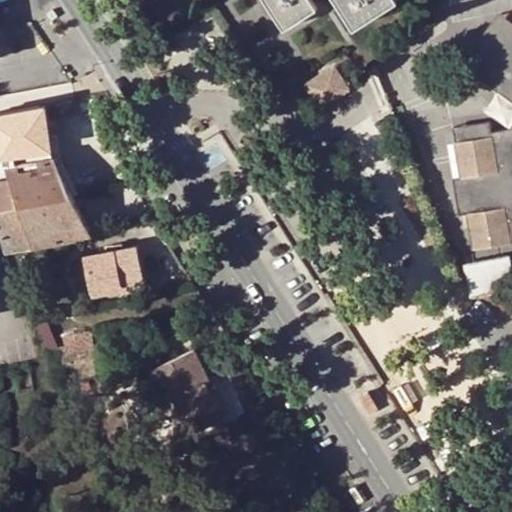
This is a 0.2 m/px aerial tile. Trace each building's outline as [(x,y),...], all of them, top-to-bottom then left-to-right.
[(266,0),(282,23),(296,14),(300,21),(317,9),(310,0),(266,0)] [(336,0),(346,14),(353,10),(362,24),(398,1),(397,0),(336,0)] [(355,29),(362,24),(353,10),(346,14),(355,29)] [(300,21),(296,14),(282,23),(286,30),(300,21)] [(511,77),(510,76),(504,48),(511,37),(511,23),(501,15),(463,66),(511,101),(511,77)] [(511,37),(504,48),(510,76),(511,77),(511,127),(511,129),(492,133),(493,137),(457,143),(464,178),(454,180),(461,215),(469,213),(476,249),(511,243),(511,239),(511,238),(511,37)] [(329,101),(353,87),(337,60),(313,74),(329,101)] [(457,143),(493,137),(492,133),(490,123),(455,129),(457,143)] [(0,218),(70,197),(69,196),(53,163),(51,158),(0,166),(0,218)] [(61,160),(53,163),(69,196),(77,193),(61,160)] [(0,244),(0,245),(2,253),(21,250),(88,236),(70,197),(0,218),(0,244)] [(91,298),(121,292),(120,286),(142,283),(136,247),(83,257),(91,298)] [(511,287),(511,271),(509,257),(465,266),(472,296),(511,287)] [(142,288),(142,283),(120,286),(121,292),(142,288)] [(189,436),(210,426),(204,415),(214,410),(202,385),(207,382),(191,351),(146,374),(155,391),(164,386),(189,436)] [(378,409),(368,394),(362,398),(372,413),(378,409)] [(219,421),(214,410),(204,415),(210,426),(219,421)]
